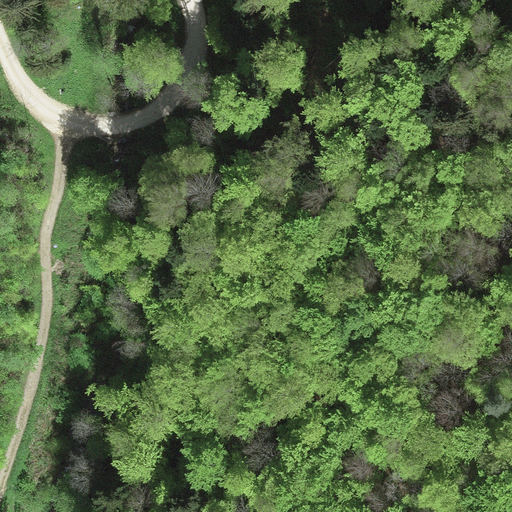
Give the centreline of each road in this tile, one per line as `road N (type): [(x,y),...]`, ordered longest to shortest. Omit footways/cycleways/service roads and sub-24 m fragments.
road 1 (track): [(61,120),(46,325),(0,482)]
road 2 (track): [(61,120),(109,127),(152,115),(188,70),(195,43),(189,0)]
